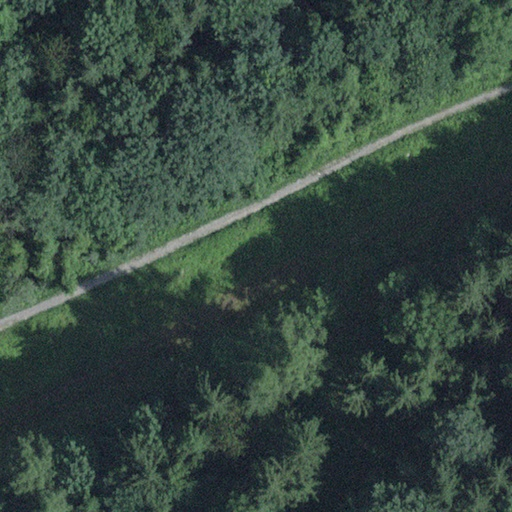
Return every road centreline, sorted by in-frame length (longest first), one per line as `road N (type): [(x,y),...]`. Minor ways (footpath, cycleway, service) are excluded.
road 1 (track): [(0,433),(147,366),(331,262),(511,183)]
road 2 (track): [(155,511),(218,471),(500,188)]
